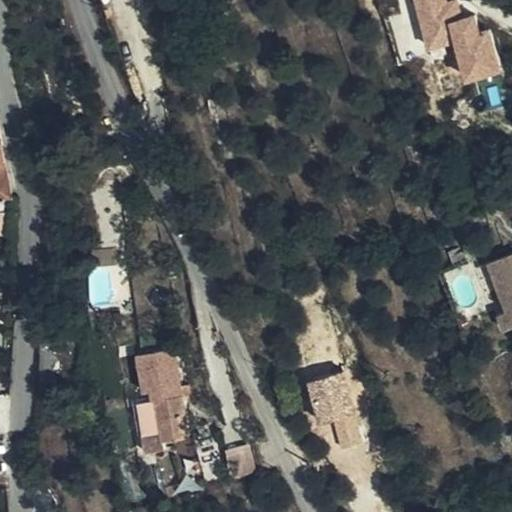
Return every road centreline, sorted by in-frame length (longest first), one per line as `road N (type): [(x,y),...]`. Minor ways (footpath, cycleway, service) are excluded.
road 1 (residential): [(72,0),(107,94),(232,317),(325,511)]
road 2 (residential): [(31,511),(34,249),(0,43)]
